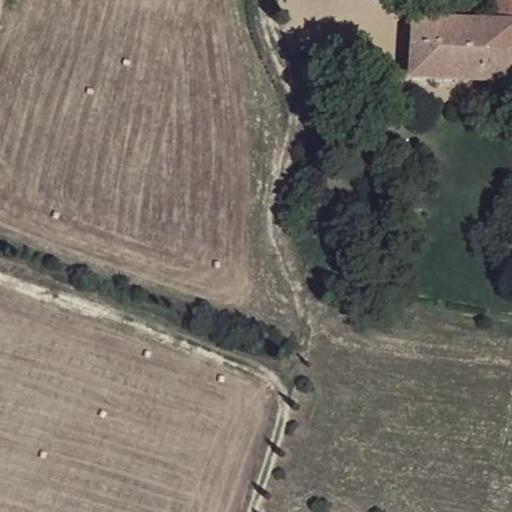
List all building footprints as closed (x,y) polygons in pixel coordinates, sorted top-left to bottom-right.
[(511,0),(500,0),(499,21),(511,22),(511,0)] [(423,19),(414,19),(409,79),(511,85),(511,22),(499,21),(423,19)] [(397,103),(381,102),(381,115),(395,116),(397,103)] [(470,220),(408,217),(406,241),(466,246),(470,220)] [(511,231),(503,229),(500,246),(511,247),(511,231)] [(493,257),(467,252),(461,280),(444,277),(439,300),(483,308),(493,257)]
